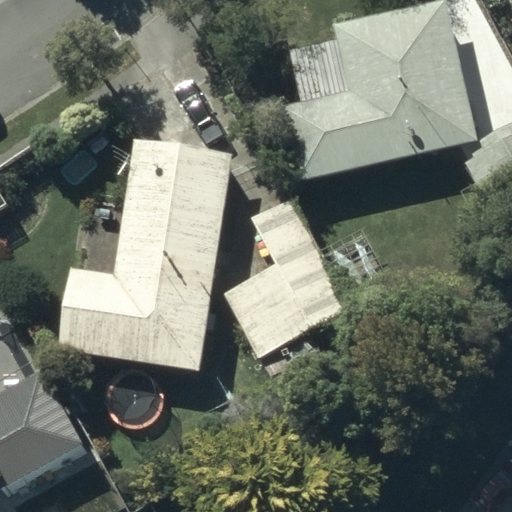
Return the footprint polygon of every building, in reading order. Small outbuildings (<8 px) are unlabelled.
[(482,153),(452,12),(340,37),(343,53),(295,63),(306,114),(287,118),(303,191),(482,153)] [(511,241),(511,137),(473,160),(478,168),(469,174),(509,243),(511,241)] [(206,385),(237,169),(139,154),(120,289),(75,283),(64,364),(206,385)] [(295,210),(256,231),(280,278),(229,305),(263,370),(266,369),(274,384),(322,359),(314,344),(354,323),(295,210)] [(0,487),(7,499),(90,453),(39,370),(0,391),(0,487)]
